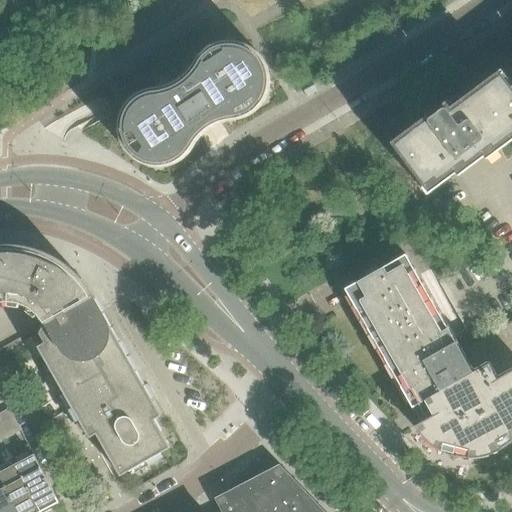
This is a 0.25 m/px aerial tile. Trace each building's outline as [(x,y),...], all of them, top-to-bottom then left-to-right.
[(234,18),(58,122),(64,130),(70,140),(81,134),(131,166),(146,177),(161,187),(289,106),(265,66),(263,62),(261,59),(259,56),(234,18)] [(511,135),(511,91),(501,76),(453,112),(466,129),(483,152),(492,146),(494,148),(511,135)] [(466,129),(453,112),(449,106),(394,146),(425,187),(436,178),(438,181),(464,162),(466,165),(483,152),(466,129)] [(94,298),(89,288),(81,279),(73,271),(71,269),(62,262),(51,256),(48,256),(46,257),(45,259),(38,257),(26,253),(14,252),(2,252),(0,251),(0,300),(8,300),(20,301),(31,306),(40,313),(47,321),(47,323),(45,324),(45,325),(94,298)] [(465,358),(406,255),(358,282),(345,290),(384,358),(412,408),(421,404),(429,419),(450,407),(442,392),(474,374),(465,358)] [(95,299),(94,298),(45,325),(40,334),(45,344),(38,348),(90,438),(93,444),(100,440),(121,477),(171,448),(159,428),(156,429),(150,420),(158,416),(159,414),(159,413),(153,403),(154,402),(95,299)] [(511,321),(465,348),(470,356),(465,358),(474,374),(442,392),(450,407),(429,419),(422,423),(415,427),(419,433),(426,440),(433,447),(442,452),(451,456),(456,457),(458,458),(468,459),(477,458),(487,456),(496,453),(505,448),(511,442),(511,321)] [(21,431),(10,410),(0,414),(0,418),(9,437),(21,431)] [(0,441),(9,437),(0,418),(0,441)] [(59,503),(34,455),(16,465),(40,509),(56,500),(58,504),(59,503)] [(87,472),(80,460),(70,465),(77,478),(87,472)] [(33,511),(40,509),(16,465),(0,473),(0,476),(18,511),(33,511)] [(324,511),(279,465),(215,499),(222,511),(221,511),(324,511)] [(345,488),(329,472),(319,482),(334,498),(345,488)] [(18,511),(0,476),(0,511),(18,511)]
